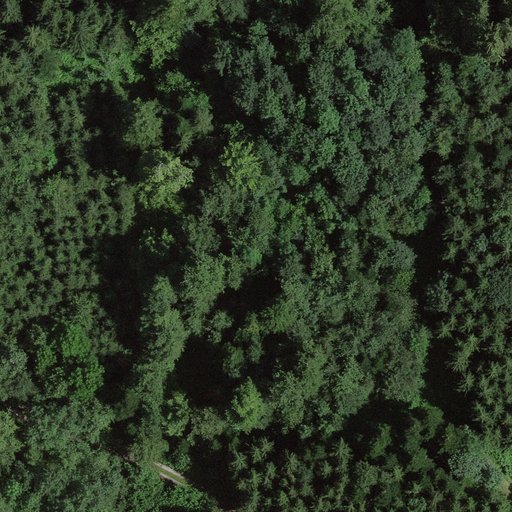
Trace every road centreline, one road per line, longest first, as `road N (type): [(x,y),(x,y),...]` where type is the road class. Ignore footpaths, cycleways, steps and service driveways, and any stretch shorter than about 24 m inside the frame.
road 1 (track): [(434,0),(432,366),(504,511)]
road 2 (track): [(0,404),(127,451),(252,511)]
